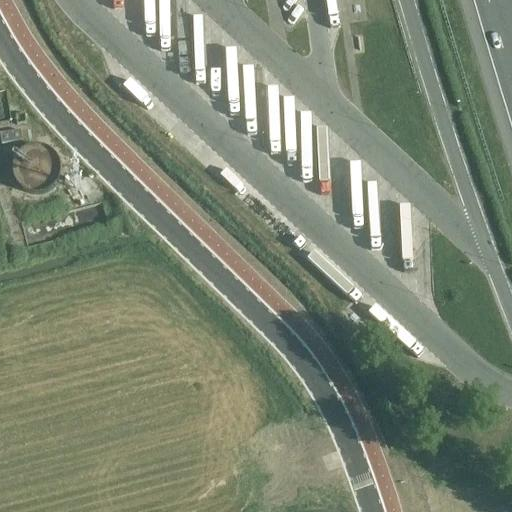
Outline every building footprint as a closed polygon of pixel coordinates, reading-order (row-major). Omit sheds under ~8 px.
[(159,0),(162,56),(189,55),(186,0),(159,0)] [(284,101),(284,132),(294,132),(294,101),(284,101)] [(0,143),(0,145),(22,142),(21,131),(0,134),(0,143)] [(64,169),(64,168),(64,165),(63,159),(61,155),(57,150),(53,146),(49,144),(43,142),(38,141),(34,142),(28,143),(24,145),(19,149),(15,153),(13,157),(11,162),(10,167),(11,174),(13,179),(16,184),(18,187),(22,191),(27,193),(32,195),(37,195),(41,195),(47,194),(52,191),(57,187),(61,182),(63,178),(64,173),(64,169)] [(225,162),(215,174),(259,215),(269,203),(225,162)] [(377,175),(366,175),(367,236),(379,236),(377,175)]
